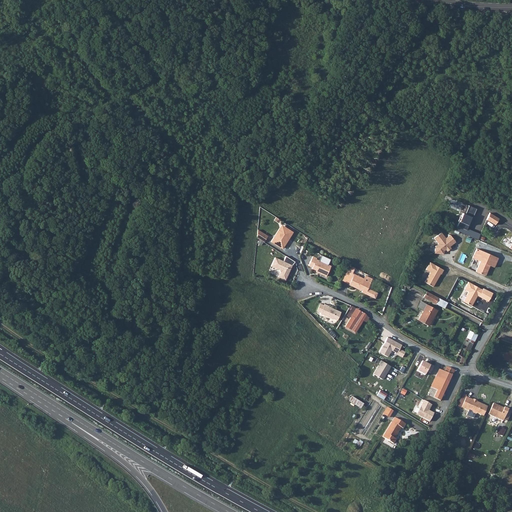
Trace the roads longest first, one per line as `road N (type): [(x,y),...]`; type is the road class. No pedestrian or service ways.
road 1 (track): [(0,323),(319,511)]
road 2 (trunk): [(260,511),(0,354)]
road 3 (residential): [(230,277),(295,296),(343,296),(397,337),(466,371)]
road 4 (trunk): [(64,412),(228,511)]
road 5 (trunk): [(64,412),(141,477),(163,511)]
